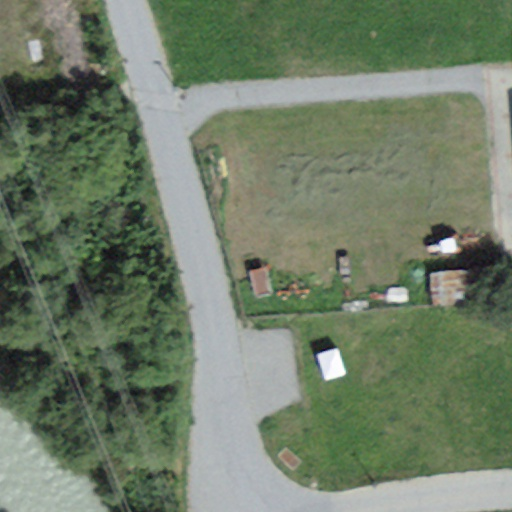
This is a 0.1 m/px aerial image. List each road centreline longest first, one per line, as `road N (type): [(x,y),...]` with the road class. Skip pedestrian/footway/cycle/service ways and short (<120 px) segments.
road 1 (residential): [(121,0),(161,115),(218,372),(239,511)]
road 2 (residential): [(377,511),(511,497)]
